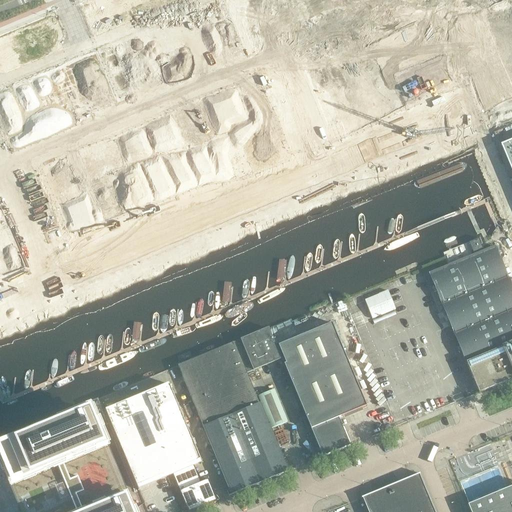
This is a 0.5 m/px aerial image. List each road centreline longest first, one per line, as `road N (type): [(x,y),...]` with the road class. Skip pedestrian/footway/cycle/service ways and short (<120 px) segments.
road 1 (residential): [(120,126),(338,36)]
road 2 (residential): [(391,164),(338,36)]
road 3 (residential): [(120,126),(70,0)]
road 4 (unclassified): [(299,501),(419,450)]
road 5 (residential): [(0,176),(120,126)]
